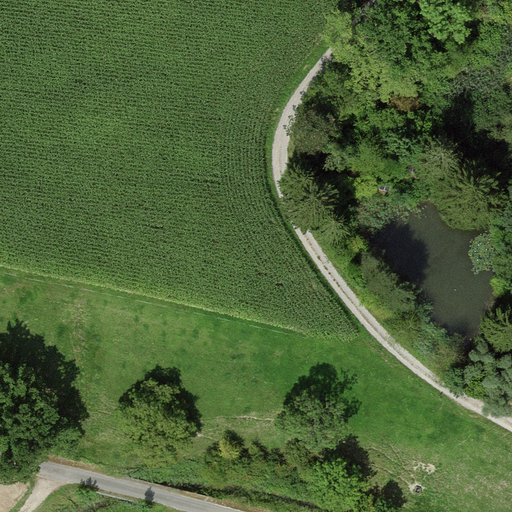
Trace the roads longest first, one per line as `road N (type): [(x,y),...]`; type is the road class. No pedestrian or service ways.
road 1 (track): [(387,0),(292,123),(279,176),(351,303),(390,346),(511,425)]
road 2 (track): [(197,511),(0,460)]
